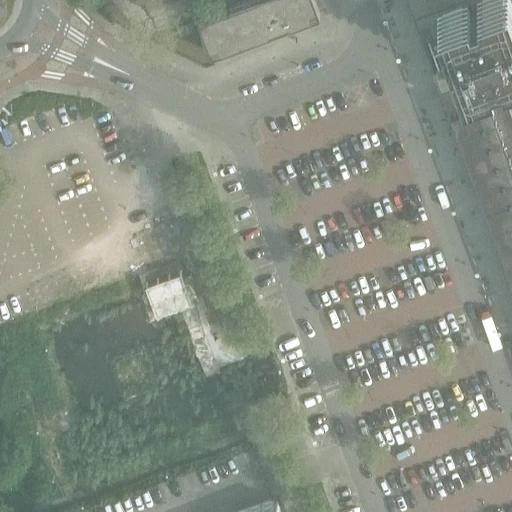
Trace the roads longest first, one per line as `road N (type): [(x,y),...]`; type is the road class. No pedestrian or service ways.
road 1 (unclassified): [(216,112),(236,132),(375,511)]
road 2 (unclassified): [(511,407),(382,51)]
road 3 (unclassified): [(382,51),(216,112)]
road 4 (unclassified): [(19,38),(147,82)]
road 5 (unclassified): [(147,82),(34,10)]
